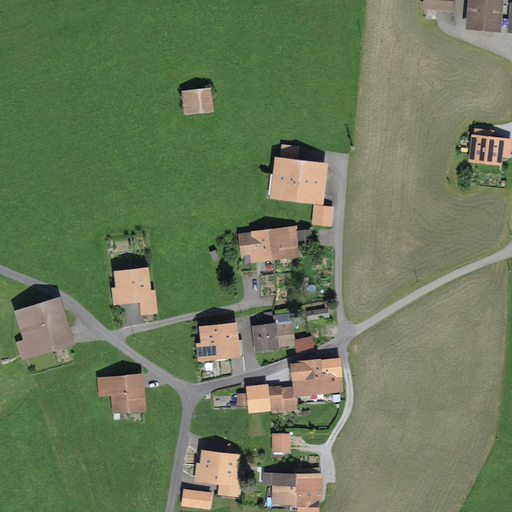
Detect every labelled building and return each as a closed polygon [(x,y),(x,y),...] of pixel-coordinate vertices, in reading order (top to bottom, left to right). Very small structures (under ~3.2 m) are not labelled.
[(454,10),(454,0),(422,0),(422,8),(454,10)] [(500,32),(502,0),(466,0),(465,30),(500,32)] [(214,109),(211,84),(182,87),(185,112),(214,109)] [(511,147),(511,136),(495,135),(496,128),(475,126),(475,133),(473,133),(470,161),(503,164),(504,156),(511,157),(511,147)] [(302,160),(298,160),(300,145),(282,143),(280,157),(276,157),(271,199),(297,202),(302,160)] [(328,163),(302,160),(297,202),(314,204),(324,205),(328,163)] [(332,226),(334,206),(324,205),(314,204),(312,223),(332,226)] [(297,225),(269,229),(272,259),(301,256),(300,245),(298,231),(297,225)] [(245,263),(272,259),(269,229),(239,232),(241,255),(244,255),(245,263)] [(313,244),(311,229),(298,231),(300,245),(313,244)] [(146,296),(144,273),(120,276),(123,299),(146,296)] [(310,321),(332,317),(331,308),(336,308),(335,299),(326,301),(327,308),(308,311),(310,321)] [(67,340),(56,305),(20,316),(31,351),(67,340)] [(313,335),(297,339),(293,312),(275,314),(275,309),(265,311),(266,318),(275,317),(275,323),(254,326),(258,352),(282,349),(282,347),(297,344),(298,352),(316,347),(313,335)] [(233,341),(232,328),(206,331),(208,354),(230,352),(231,357),(244,356),(242,341),(233,341)] [(341,358),(318,360),(320,372),(342,370),(341,358)] [(292,375),(320,372),(318,360),(291,363),(292,375)] [(344,391),(342,370),(320,372),(292,375),(293,386),(294,397),(297,396),(344,391)] [(139,408),(136,377),(135,377),(135,378),(115,379),(101,381),(102,394),(117,393),(118,410),(139,408)] [(271,412),(298,409),(297,396),(294,397),(293,386),(282,387),(282,384),(269,386),(271,407),(271,412)] [(271,407),(269,386),(248,388),(251,410),(271,407)] [(237,392),(238,401),(248,401),(248,392),(237,392)] [(296,448),(296,429),(277,429),(277,448),(296,448)] [(240,473),(242,450),(204,446),(202,459),(199,459),(197,479),(220,482),(220,490),(241,492),(243,473),(240,473)] [(297,482),(298,468),(264,467),(263,480),(273,481),(297,482)] [(323,469),(298,468),(297,482),(323,482),(323,469)] [(323,495),(323,482),(297,482),(273,481),(272,502),(298,503),(297,507),(320,508),(320,495),(323,495)] [(212,504),(214,488),(185,484),(183,501),(212,504)]
